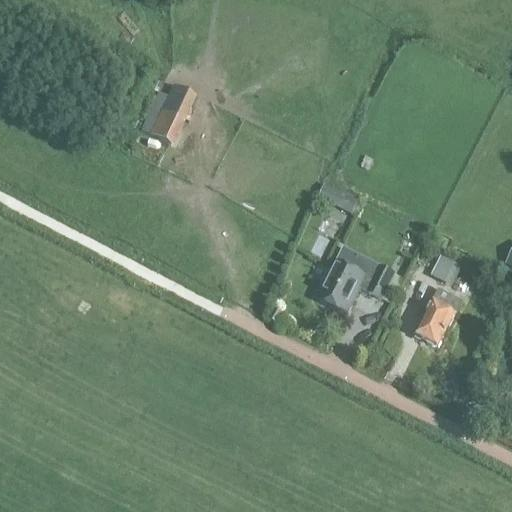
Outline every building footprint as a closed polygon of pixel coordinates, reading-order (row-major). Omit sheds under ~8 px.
[(169,99),(151,137),(168,145),(179,122),(185,125),(199,98),(175,86),(169,99)] [(369,172),(374,162),(365,158),(360,169),(369,172)] [(358,204),(347,198),(325,187),(318,200),(340,211),(351,217),(358,204)] [(452,289),(461,271),(441,261),(432,279),(452,289)] [(381,302),(393,277),(372,267),(365,280),(336,265),(317,303),(346,318),(360,290),(369,295),(368,296),(381,302)] [(438,349),(461,305),(438,293),(415,337),(426,343),(427,346),(431,349),(435,348),(438,349)] [(277,327),(278,326),(284,316),(273,310),(268,320),(267,321),(277,327)]
